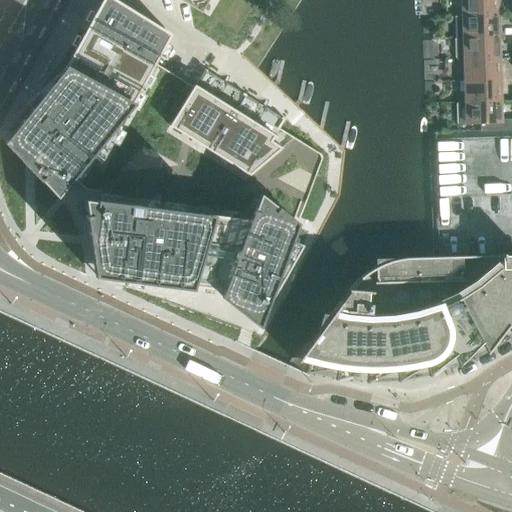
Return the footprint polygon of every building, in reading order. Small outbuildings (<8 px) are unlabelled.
[(106,0),(100,14),(216,79),(264,0),(106,0)] [(463,0),(464,16),(499,15),(498,0),(463,0)] [(60,89),(0,166),(0,204),(2,213),(23,249),(57,271),(89,287),(249,349),(265,329),(319,170),(203,101),(216,79),(100,14),(60,89)] [(454,17),(455,38),(500,37),(499,15),(464,16),(454,17)] [(456,60),(466,60),(500,59),(500,37),(455,38),(456,60)] [(466,60),(466,81),(501,80),(500,59),(466,60)] [(466,81),(467,103),(502,102),(501,80),(466,81)] [(502,102),(467,103),(468,123),(467,123),(468,125),(502,124),(502,120),(502,102)] [(511,119),(502,120),(502,124),(503,131),(511,130),(511,119)] [(310,346),(300,359),(301,359),(302,359),(309,362),(306,374),(336,380),(352,382),(368,383),(383,382),(399,381),(415,379),(430,376),(445,371),(460,366),(474,360),(488,353),(502,345),(511,337),(511,255),(504,256),(504,255),(503,255),(503,256),(429,259),(401,260),(398,260),(394,261),(390,262),(386,263),(383,265),(379,266),(376,268),(372,270),(369,272),(366,274),(363,277),(360,279),(357,282),(355,285),(352,288),(350,290),(348,290),(348,292),(349,292),(348,293),(349,293),(341,303),(341,302),(310,346)]
